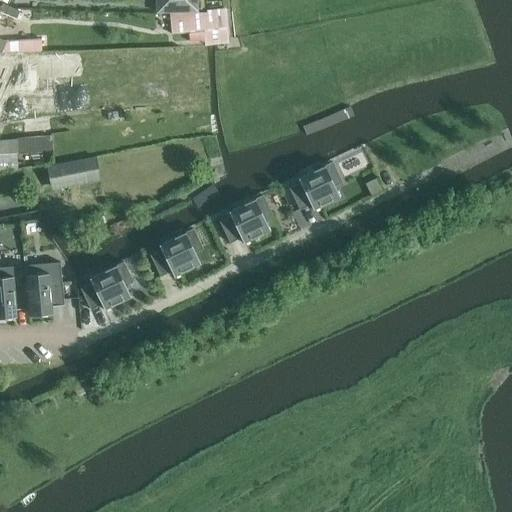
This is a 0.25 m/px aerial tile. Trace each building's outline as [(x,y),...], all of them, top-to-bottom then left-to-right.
[(155,0),(156,12),(197,11),(196,0),(155,0)] [(3,5),(2,7),(0,6),(0,12),(16,19),(19,11),(3,5)] [(205,46),(217,45),(228,44),(225,9),(207,10),(207,13),(177,16),(177,21),(179,34),(204,31),(205,46)] [(4,40),(0,38),(0,50),(2,52),(42,50),(41,38),(4,40)] [(29,70),(28,54),(1,55),(2,72),(29,70)] [(141,101),(210,94),(209,78),(139,84),(141,101)] [(49,113),(89,109),(87,89),(46,93),(49,113)] [(51,136),(17,140),(0,140),(0,170),(17,169),(15,153),(18,153),(17,150),(52,146),(51,136)] [(101,182),(96,158),(48,167),(52,191),(101,182)] [(299,178),(302,183),(291,188),(301,210),(312,204),(315,210),(341,197),(335,186),(343,182),(334,161),(299,178)] [(242,238),(245,243),(271,230),(265,219),(274,215),(264,195),(230,211),(232,216),(221,221),(232,243),(242,238)] [(195,252),(203,248),(194,228),(159,244),(162,249),(151,255),(161,276),(172,271),(174,276),(201,264),(195,252)] [(102,304),(105,309),(131,297),(125,285),(134,282),(124,261),(90,278),(92,283),(81,288),(92,310),(102,304)] [(61,262),(25,265),(25,272),(27,285),(29,309),(29,316),(53,314),(53,307),(65,306),(61,262)] [(25,272),(25,265),(0,267),(0,318),(17,317),(17,310),(29,309),(27,285),(25,272)] [(88,380),(73,385),(78,396),(92,390),(88,380)]
